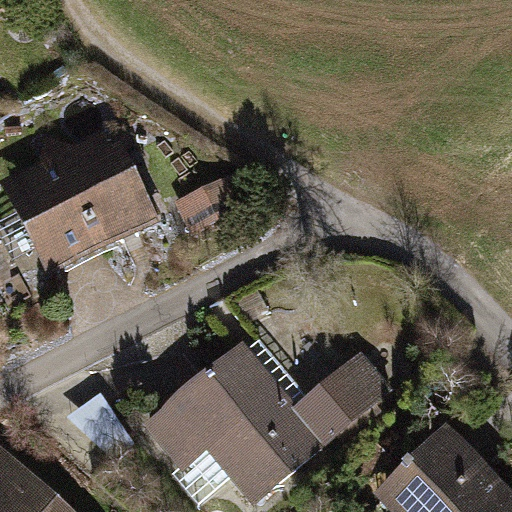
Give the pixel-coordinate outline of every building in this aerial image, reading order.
[(36,181),(0,198),(0,205),(42,294),(150,243),(106,149),(73,164),(45,149),(36,181)] [(202,454),(247,511),(393,396),(359,353),(294,405),(244,342),(139,426),(177,474),(202,454)] [(136,443),(101,396),(75,415),(111,462),(136,443)] [(511,511),(511,509),(450,443),(375,511),(511,511)] [(78,511),(0,446),(0,511),(78,511)]
